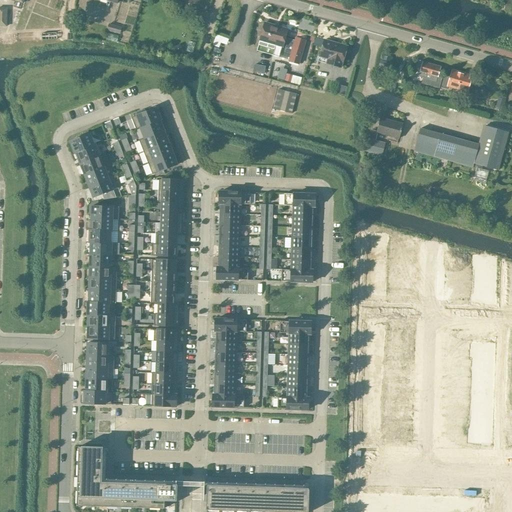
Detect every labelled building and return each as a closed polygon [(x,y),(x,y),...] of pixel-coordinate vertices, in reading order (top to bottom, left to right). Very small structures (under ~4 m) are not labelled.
[(288,29),(287,29),(287,31),(272,27),(272,25),(264,23),(256,52),(257,52),(259,45),(274,50),(276,43),(282,45),(279,57),(289,60),(289,61),(298,64),(305,41),(295,38),(295,40),(285,38),(288,29)] [(109,24),(107,30),(119,34),(121,28),(109,24)] [(17,42),(33,42),(32,33),(17,33),(17,42)] [(1,44),(13,43),(13,35),(0,35),(1,44)] [(324,40),(319,57),(328,59),(326,63),(341,67),(342,63),(347,46),(346,47),(333,43),(333,42),(324,40)] [(439,88),(442,78),(438,77),(440,67),(422,62),(418,77),(423,78),(421,83),(439,88)] [(255,65),(253,72),(263,74),(264,66),(255,65)] [(444,75),(440,87),(447,89),(448,87),(461,91),(460,94),(466,96),(471,80),(468,79),(469,75),(452,70),(450,77),(444,75)] [(278,89),(273,109),(292,113),(296,94),(278,89)] [(502,109),(505,100),(499,98),(496,107),(502,109)] [(160,120),(161,120),(156,108),(145,112),(144,110),(137,113),(138,115),(131,118),(136,130),(140,128),(160,120)] [(398,139),(402,124),(381,118),(377,133),(398,139)] [(144,138),(164,131),(160,120),(140,128),(144,138)] [(498,171),(508,132),(485,126),(474,164),(498,171)] [(472,167),(473,164),(479,145),(420,129),(413,151),(472,167)] [(143,152),(168,142),(164,131),(144,138),(139,140),(143,152)] [(75,153),(95,145),(95,144),(94,145),(90,134),(88,134),(88,132),(81,134),(82,137),(70,141),(75,153)] [(365,151),(381,155),(384,143),(369,139),(365,151)] [(148,163),(173,153),(168,142),(143,152),(148,163)] [(129,144),(123,146),(126,153),(131,151),(129,144)] [(80,163),(99,156),(95,145),(75,153),(76,153),(80,163)] [(121,147),(115,150),(117,156),(123,154),(121,147)] [(84,175),(110,165),(105,153),(99,156),(80,163),(84,175)] [(173,153),(148,163),(152,175),(177,165),(173,153)] [(132,169),(138,167),(135,161),(130,163),(132,169)] [(124,173),(129,170),(127,164),(121,166),(124,173)] [(89,186),(114,176),(110,165),(84,175),(89,186)] [(114,176),(89,186),(93,198),(103,194),(105,198),(112,196),(111,191),(118,188),(114,176)] [(182,191),(182,180),(159,179),(158,191),(182,191)] [(181,202),(182,191),(158,191),(158,201),(181,202)] [(250,204),(250,193),(238,192),(238,191),(228,191),(228,192),(220,192),(219,203),(250,204)] [(306,194),(306,193),(297,193),(297,194),(284,194),(283,205),(314,206),(315,195),(306,194)] [(181,213),(181,202),(158,201),(158,202),(162,202),(162,212),(181,213)] [(250,204),(219,203),(221,203),(220,214),(240,214),(240,204),(250,204)] [(314,206),(283,205),(293,206),(293,216),(312,217),(313,206),(314,206)] [(91,219),(112,219),(118,220),(119,207),(92,206),(91,219)] [(181,224),(181,213),(162,212),(161,223),(181,224)] [(239,225),(240,214),(220,214),(220,225),(239,225)] [(312,228),(312,217),(293,216),(293,227),(312,228)] [(112,231),(112,219),(91,219),(91,230),(90,230),(112,231)] [(180,234),(181,224),(161,223),(161,233),(157,233),(157,234),(180,234)] [(239,236),(239,225),(220,225),(220,235),(239,236)] [(312,238),(312,228),(293,227),(292,238),(312,238)] [(112,231),(90,230),(89,242),(111,243),(110,243),(111,231),(112,231)] [(180,235),(180,234),(157,234),(156,244),(152,244),(152,245),(176,246),(176,235),(180,235)] [(239,247),(239,236),(220,235),(219,246),(239,247)] [(367,235),(367,245),(385,245),(386,235),(367,235)] [(311,249),(312,238),(292,238),(292,249),(311,249)] [(111,255),(111,243),(89,242),(89,243),(90,243),(90,254),(111,255)] [(175,256),(176,246),(152,245),(152,256),(175,256)] [(367,245),(367,254),(385,255),(385,245),(367,245)] [(238,258),(239,247),(219,246),(219,257),(238,258)] [(311,260),(311,249),(292,249),(292,259),(311,260)] [(111,267),(111,255),(90,254),(90,266),(111,267)] [(367,254),(366,264),(385,265),(385,255),(367,254)] [(238,268),(238,258),(219,257),(219,267),(217,267),(217,268),(248,269),(248,268),(238,268)] [(474,257),(473,267),(494,268),(495,258),(474,257)] [(311,270),(311,260),(292,259),(291,270),(281,269),(281,270),(312,271),(312,270),(311,270)] [(151,270),(175,271),(175,260),(152,260),(151,270)] [(366,264),(366,274),(385,274),(385,265),(366,264)] [(117,267),(111,267),(90,266),(89,278),(116,279),(117,267)] [(473,267),(473,268),(476,268),(476,277),(494,278),(494,268),(473,267)] [(248,280),(248,269),(217,268),(217,279),(226,279),(226,281),(235,281),(235,280),(248,280)] [(175,282),(175,271),(151,270),(151,281),(175,282)] [(312,282),(312,271),(281,270),(281,281),(294,282),(294,283),(303,283),(303,282),(312,282)] [(366,274),(366,283),(384,284),(385,274),(366,274)] [(476,277),(475,287),(494,287),(494,278),(476,277)] [(116,291),(116,279),(89,278),(89,290),(116,291)] [(174,293),(175,282),(151,281),(151,292),(174,293)] [(366,283),(365,293),(384,293),(384,284),(366,283)] [(473,296),(493,297),(494,287),(475,287),(475,296),(473,296)] [(115,303),(116,291),(89,290),(89,302),(87,302),(115,303)] [(174,303),(174,293),(151,292),(150,303),(178,304),(174,303)] [(365,293),(365,303),(384,303),(384,293),(365,293)] [(473,296),(472,306),(493,307),(493,297),(473,296)] [(115,304),(115,303),(87,302),(87,314),(115,315),(114,315),(114,304),(115,304)] [(178,314),(178,304),(150,303),(150,304),(158,304),(158,314),(178,314)] [(115,328),(115,315),(87,314),(87,315),(88,315),(88,327),(115,328)] [(178,314),(158,314),(154,314),(154,325),(177,326),(178,314)] [(234,320),(234,318),(224,318),(224,319),(215,319),(215,330),(246,331),(246,320),(234,320)] [(302,322),(302,321),(292,320),(292,321),(280,321),(279,332),(310,333),(311,322),(302,322)] [(364,326),(363,337),(382,337),(382,327),(364,326)] [(114,340),(115,328),(88,327),(87,339),(114,340)] [(153,341),(157,341),(177,341),(177,330),(154,329),(153,341)] [(246,332),(246,331),(215,330),(215,331),(217,331),(216,341),(236,342),(236,331),(246,332)] [(310,334),(310,333),(279,332),(279,333),(289,333),(289,344),(308,344),(309,334),(310,334)] [(363,337),(363,346),(382,347),(382,337),(363,337)] [(176,352),(177,341),(157,341),(157,351),(176,352)] [(235,353),(236,342),(216,341),(216,352),(235,353)] [(87,355),(108,355),(108,343),(87,343),(87,355)] [(308,355),(308,344),(289,344),(289,354),(308,355)] [(472,345),(471,355),(492,356),(492,345),(472,345)] [(363,346),(363,356),(381,356),(382,347),(363,346)] [(176,363),(176,352),(157,351),(157,362),(176,363)] [(235,363),(235,353),(216,352),(216,363),(235,363)] [(308,366),(308,355),(289,354),(288,365),(308,366)] [(114,356),(108,355),(87,355),(86,367),(113,368),(114,356)] [(471,355),(474,355),(473,365),(492,365),(492,356),(471,355)] [(363,356),(363,365),(381,366),(381,356),(363,356)] [(176,373),(176,363),(157,362),(156,373),(176,373)] [(235,374),(235,363),(216,363),(215,374),(235,374)] [(307,377),(308,366),(288,365),(288,376),(307,377)] [(363,365),(362,375),(381,375),(381,366),(363,365)] [(473,365),(473,374),(491,375),(492,365),(473,365)] [(113,380),(113,368),(86,367),(86,380),(112,380),(113,380)] [(152,372),(151,383),(152,383),(156,384),(175,384),(176,373),(156,373),(152,372)] [(234,385),(235,374),(215,374),(215,384),(234,385)] [(473,374),(473,384),(491,384),(491,375),(473,374)] [(362,375),(362,384),(380,385),(381,375),(362,375)] [(307,387),(307,377),(288,376),(288,387),(307,387)] [(86,380),(86,391),(111,392),(112,380),(86,380)] [(152,383),(151,394),(176,395),(175,395),(175,384),(156,384),(152,383)] [(234,395),(234,385),(215,384),(215,395),(213,395),(244,396),(234,395)] [(362,384),(362,394),(380,395),(380,385),(362,384)] [(473,384),(472,393),(491,394),(491,384),(473,384)] [(307,398),(307,387),(288,387),(287,397),(277,397),(308,398),(307,398)] [(111,392),(86,391),(84,391),(84,403),(111,404),(111,392)] [(472,393),(472,403),(490,404),(491,394),(472,393)] [(176,406),(176,395),(151,394),(151,406),(176,406)] [(362,394),(361,404),(380,404),(380,395),(362,394)] [(244,408),(244,396),(213,395),(213,407),(221,407),(221,408),(231,408),(231,407),(244,408)] [(308,410),(308,398),(277,397),(277,409),(290,409),(290,410),(299,410),(299,409),(308,410)] [(472,403),(472,413),(490,413),(490,404),(472,403)] [(361,404),(361,413),(380,414),(380,404),(361,404)] [(361,413),(361,423),(379,423),(380,414),(361,413)] [(472,413),(472,422),(490,423),(490,413),(472,413)] [(469,431),(469,432),(490,432),(490,423),(472,422),(471,431),(469,431)] [(361,423),(360,432),(379,433),(379,423),(361,423)] [(360,432),(360,443),(379,443),(379,433),(360,432)] [(469,432),(469,442),(489,442),(490,432),(469,432)] [(102,447),(79,447),(77,505),(164,508),(165,499),(176,500),(176,494),(177,480),(176,480),(176,485),(101,482),(102,447)] [(206,501),(206,510),(282,511),(308,511),(309,489),(207,486),(205,486),(205,481),(204,481),(204,495),(204,501),(206,501)] [(358,496),(357,511),(366,511),(367,496),(358,496)] [(367,496),(366,511),(376,511),(377,497),(367,496)] [(377,497),(376,511),(386,511),(386,497),(377,497)] [(386,497),(386,511),(395,511),(396,497),(386,497)] [(396,497),(395,511),(405,511),(406,498),(396,497)] [(406,498),(405,511),(414,511),(415,498),(406,498)] [(415,498),(414,511),(424,511),(425,498),(415,498)] [(425,498),(424,511),(434,511),(434,498),(425,498)] [(434,498),(434,511),(443,511),(444,499),(434,498)] [(444,499),(443,511),(453,511),(454,499),(444,499)] [(454,499),(453,511),(462,511),(463,499),(454,499)] [(463,499),(462,511),(472,511),(473,500),(463,499)] [(473,500),(472,511),(481,511),(482,500),(473,500)]
